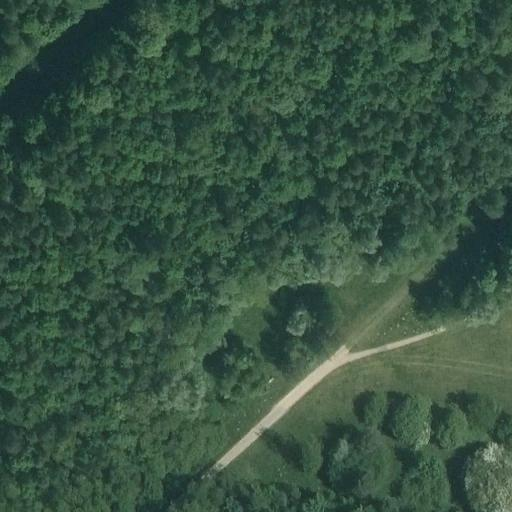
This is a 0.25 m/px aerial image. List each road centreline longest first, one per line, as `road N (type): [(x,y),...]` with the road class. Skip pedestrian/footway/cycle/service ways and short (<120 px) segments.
road 1 (track): [(326,366),(511,195)]
road 2 (track): [(326,366),(170,511)]
